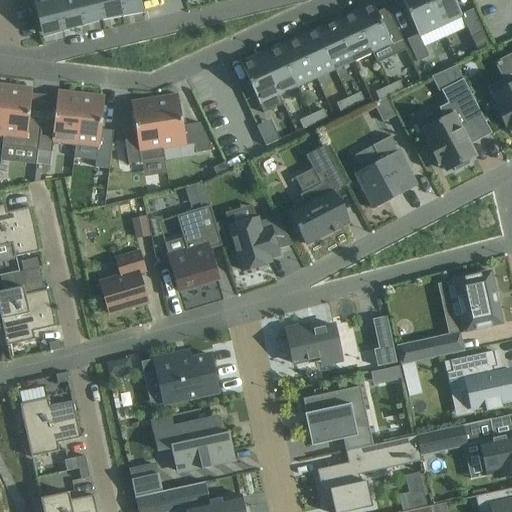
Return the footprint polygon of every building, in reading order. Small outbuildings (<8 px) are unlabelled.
[(33,0),(42,34),(62,29),(54,0),(33,0)] [(54,0),(62,29),(82,24),(75,0),(54,0)] [(75,0),(82,24),(102,19),(96,0),(75,0)] [(96,0),(102,19),(121,14),(117,0),(96,0)] [(117,0),(121,14),(142,9),(139,0),(117,0)] [(441,27),(440,25),(428,0),(401,0),(418,35),(419,38),(441,27)] [(428,0),(440,25),(441,27),(462,18),(462,17),(461,15),(454,0),(428,0)] [(372,7),(354,16),(372,54),(377,64),(407,50),(404,43),(393,21),(383,26),(371,1),(369,1),(372,7)] [(462,17),(462,18),(468,31),(471,38),(483,33),(472,10),(461,15),(462,17)] [(335,24),(353,62),(372,54),(354,16),(335,24)] [(317,33),(335,71),(353,62),(335,24),(317,33)] [(298,41),(316,79),(335,71),(317,33),(298,41)] [(419,38),(418,35),(406,40),(417,63),(428,58),(419,38)] [(280,50),(297,88),(316,79),(298,41),(280,50)] [(261,58),(283,105),(279,96),(297,88),(280,50),(261,58)] [(511,55),(511,56),(511,58),(511,73),(509,75),(511,80),(511,83),(492,94),(499,107),(495,109),(506,130),(510,128),(511,131),(511,55)] [(261,58),(243,66),(241,61),(239,61),(264,114),(283,105),(261,58)] [(463,80),(456,66),(432,78),(438,89),(440,92),(443,90),(463,80)] [(468,161),(475,157),(467,142),(473,139),(475,141),(490,133),(463,80),(443,90),(451,105),(442,110),(446,118),(424,130),(431,142),(427,144),(438,165),(442,163),(446,172),(453,168),(456,172),(470,165),(468,161)] [(400,81),(387,87),(390,92),(391,96),(404,90),(400,81)] [(387,87),(375,93),(379,102),(391,96),(390,92),(387,87)] [(2,147),(1,160),(36,164),(37,151),(41,122),(29,121),(30,113),(33,89),(32,90),(31,94),(9,91),(3,138),(2,147)] [(0,137),(3,138),(9,91),(3,90),(0,90),(0,137)] [(41,122),(37,151),(51,153),(52,143),(75,146),(80,99),(58,97),(58,93),(58,92),(54,124),(41,122)] [(360,93),(348,98),(352,108),(365,102),(360,93)] [(172,101),(155,104),(164,159),(165,159),(165,162),(196,157),(195,154),(213,151),(200,124),(183,127),(178,95),(176,95),(176,96),(177,96),(178,100),(172,101)] [(348,98),(336,104),(340,113),(352,108),(348,98)] [(99,149),(104,102),(80,99),(75,146),(99,149)] [(387,99),(374,105),(383,123),(396,116),(387,99)] [(132,108),(137,140),(125,141),(128,165),(164,159),(155,104),(133,107),(132,108)] [(323,110),(311,115),(315,125),(328,119),(323,110)] [(311,115),(299,121),(303,130),(315,125),(311,115)] [(266,147),(278,142),(274,134),(263,139),(266,147)] [(391,137),(372,147),(380,161),(354,175),(373,210),(417,187),(391,137)] [(347,186),(326,146),(306,156),(320,185),(300,196),(303,202),(292,208),(294,211),(289,213),(306,245),(333,231),(334,233),(335,233),(335,232),(339,230),(340,230),(339,228),(346,224),(331,195),(347,186)] [(189,164),(190,168),(203,166),(202,162),(201,157),(189,159),(189,164)] [(212,169),(215,177),(227,171),(224,164),(212,169)] [(102,205),(102,204),(104,184),(95,183),(94,195),(90,194),(89,204),(102,205)] [(5,206),(0,206),(0,247),(12,245),(14,258),(40,252),(30,209),(7,214),(5,206)] [(177,217),(186,249),(168,255),(180,293),(218,282),(209,251),(222,247),(210,207),(177,217)] [(146,216),(132,220),(136,240),(150,236),(146,216)] [(269,258),(278,255),(277,251),(292,246),(292,245),(278,218),(258,224),(257,220),(229,228),(236,252),(231,253),(235,267),(241,265),(243,272),(271,263),(269,258)] [(100,284),(109,315),(147,303),(139,275),(146,273),(140,252),(114,259),(120,278),(100,284)] [(23,272),(39,268),(37,259),(21,263),(23,272)] [(17,285),(26,283),(23,272),(15,274),(17,285)] [(453,281),(465,333),(502,325),(490,273),(453,281)] [(0,292),(0,314),(1,320),(52,309),(48,291),(25,296),(23,288),(0,292)] [(385,312),(383,300),(382,300),(376,302),(375,302),(378,313),(385,312)] [(7,347),(35,341),(33,333),(56,327),(52,309),(1,320),(7,347)] [(387,317),(372,320),(378,349),(373,350),(377,368),(397,364),(387,317)] [(310,325),(286,331),(294,365),(340,355),(333,326),(311,331),(310,325)] [(459,334),(427,341),(431,358),(463,351),(459,334)] [(50,352),(61,350),(59,342),(49,344),(50,352)] [(500,404),(511,401),(511,370),(494,374),(492,368),(497,367),(493,352),(450,361),(452,372),(447,374),(449,384),(452,395),(467,391),(471,410),(485,407),(486,411),(501,407),(500,404)] [(157,372),(164,406),(218,394),(210,356),(177,363),(176,355),(141,363),(144,375),(157,372)] [(133,370),(130,358),(107,364),(110,376),(133,370)] [(415,363),(402,366),(404,378),(418,375),(415,363)] [(399,367),(371,373),(374,386),(402,380),(399,367)] [(57,384),(68,382),(66,373),(55,376),(57,384)] [(360,387),(302,400),(312,447),(343,440),(346,452),(373,446),(360,387)] [(73,402),(50,407),(48,399),(20,405),(26,432),(77,421),(73,402)] [(169,417),(152,420),(155,433),(159,452),(173,449),(174,455),(178,472),(185,471),(201,467),(202,470),(203,470),(202,467),(209,465),(210,469),(211,468),(210,465),(233,460),(229,443),(222,445),(220,437),(216,419),(172,429),(169,417)] [(490,420),(416,436),(420,457),(438,453),(463,448),(470,480),(486,477),(497,475),(498,480),(511,476),(511,435),(494,440),(494,436),(491,424),(490,420)] [(77,421),(26,432),(32,458),(59,452),(58,444),(81,439),(77,421)] [(373,446),(346,452),(348,464),(317,471),(326,511),(334,509),(334,511),(351,511),(372,508),(372,505),(370,505),(365,485),(367,484),(367,482),(360,483),(359,476),(422,462),(420,457),(416,436),(373,446)] [(79,469),(86,468),(84,457),(75,459),(78,469),(79,469)] [(154,465),(129,471),(135,498),(146,496),(160,493),(154,465)] [(79,469),(78,469),(80,480),(89,478),(86,468),(79,469)] [(164,492),(166,499),(164,499),(165,506),(167,506),(168,511),(173,511),(186,509),(186,511),(244,511),(241,496),(209,503),(205,483),(164,492)] [(511,511),(511,489),(475,497),(478,511),(511,511)] [(423,490),(399,495),(403,511),(427,506),(423,490)] [(70,501),(68,493),(41,499),(43,511),(96,511),(93,496),(70,501)] [(137,511),(149,511),(146,496),(135,498),(137,511)]
